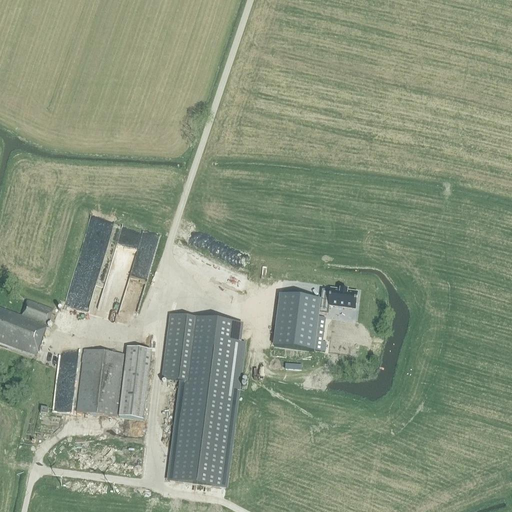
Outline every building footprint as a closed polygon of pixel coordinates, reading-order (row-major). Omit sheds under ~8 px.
[(138,249),(120,314),(137,318),(155,254),(138,249)] [(98,283),(88,312),(97,315),(107,286),(98,283)] [(355,311),(357,293),(330,290),(330,292),(322,291),(320,302),(281,296),(274,347),(314,353),(319,314),(328,315),(329,307),(355,311)] [(0,345),(36,358),(53,310),(26,301),(21,317),(0,309),(0,345)] [(345,316),(330,317),(330,320),(320,321),(321,338),(330,338),(331,346),(347,345),(345,316)] [(204,321),(169,317),(161,380),(196,385),(204,321)] [(151,351),(126,348),(118,418),(143,421),(151,351)] [(125,356),(84,351),(76,414),(117,419),(125,356)] [(57,384),(54,415),(70,416),(72,386),(57,384)]
